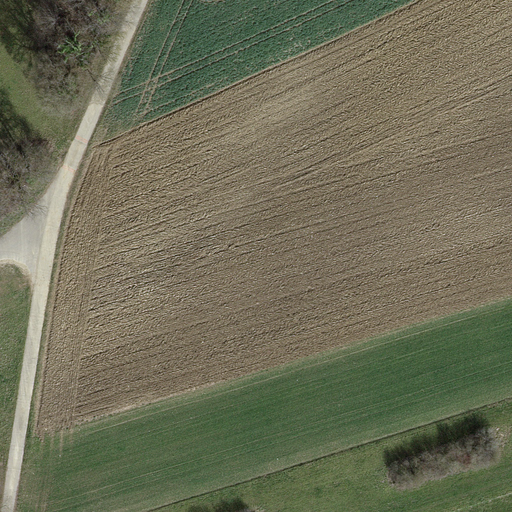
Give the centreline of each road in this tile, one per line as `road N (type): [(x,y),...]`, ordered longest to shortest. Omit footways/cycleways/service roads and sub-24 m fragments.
road 1 (track): [(3,511),(42,280),(35,231)]
road 2 (track): [(138,0),(35,231)]
